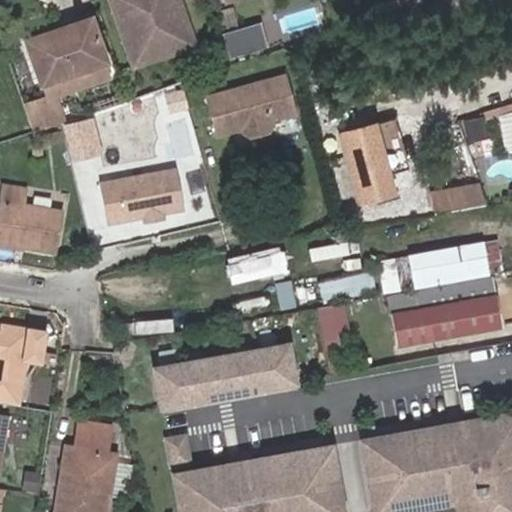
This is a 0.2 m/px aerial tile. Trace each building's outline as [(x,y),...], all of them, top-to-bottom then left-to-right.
[(192,30),(181,0),(115,0),(123,20),(134,16),(139,30),(127,35),(137,64),(162,56),(156,42),(192,30)] [(123,20),(127,35),(139,30),(134,16),(123,20)] [(89,20),(63,28),(65,34),(91,26),(89,20)] [(65,34),(63,28),(23,41),(38,83),(103,62),(91,26),(65,34)] [(251,27),(226,34),(230,48),(231,55),(256,49),(253,37),(251,27)] [(156,42),(162,56),(197,44),(192,30),(156,42)] [(284,74),(208,95),(218,134),(242,127),(243,132),(251,136),(269,131),(273,127),(271,120),(294,114),(284,74)] [(511,111),(499,114),(505,153),(511,151),(511,111)] [(486,126),(482,112),(468,116),(472,130),(486,126)] [(378,117),(337,128),(356,201),(397,191),(378,117)] [(176,168),(99,182),(107,222),(185,208),(176,168)] [(0,233),(26,239),(26,242),(58,247),(64,208),(27,201),(30,187),(2,182),(0,192),(0,233)] [(440,210),(485,201),(482,183),(436,191),(440,210)] [(0,242),(25,247),(26,242),(26,239),(0,233),(0,242)] [(406,254),(413,289),(490,275),(483,240),(406,254)] [(287,265),(282,242),(224,256),(229,278),(287,265)] [(324,299),(377,287),(372,266),(319,278),(324,299)] [(383,295),(386,315),(393,346),(496,327),(490,295),(486,276),(383,295)] [(317,304),(326,341),(356,334),(347,297),(317,304)] [(0,400),(19,404),(27,355),(42,358),(47,330),(0,322),(0,400)] [(292,351),(157,374),(163,415),(299,392),(292,351)] [(511,511),(511,415),(364,443),(376,511),(428,511),(462,506),(462,511),(511,511)] [(83,421),(80,446),(106,450),(109,425),(83,421)] [(167,459),(192,457),(189,429),(165,431),(167,459)] [(67,444),(61,482),(74,484),(80,446),(67,444)] [(74,484),(61,482),(55,511),(106,511),(116,452),(106,450),(80,446),(74,484)] [(346,511),(335,450),(178,480),(184,511),(346,511)]
